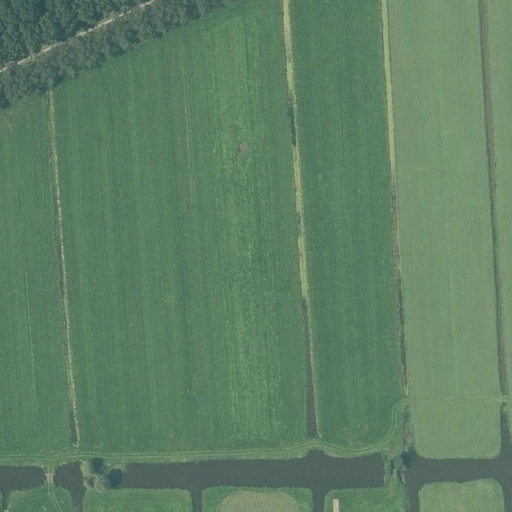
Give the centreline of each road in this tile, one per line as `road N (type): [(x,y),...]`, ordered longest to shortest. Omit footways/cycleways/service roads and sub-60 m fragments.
road 1 (track): [(511,406),(427,395),(388,404),(334,436),(0,448)]
road 2 (primary): [(154,0),(0,70)]
